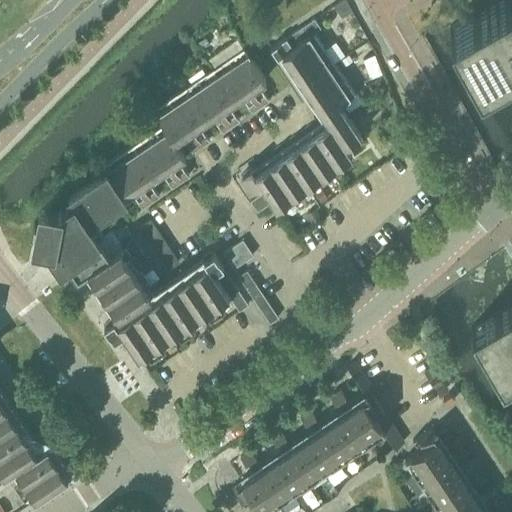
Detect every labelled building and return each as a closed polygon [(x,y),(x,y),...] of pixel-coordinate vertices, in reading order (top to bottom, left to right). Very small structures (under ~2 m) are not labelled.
[(347,0),(341,0),(335,5),(342,16),(352,9),(347,0)] [(511,0),(494,0),(450,25),(480,78),(511,59),(511,0)] [(315,30),(321,26),(315,17),(287,36),(287,35),(271,46),(278,56),(283,52),(329,121),(255,171),(252,166),(242,173),(252,188),(261,181),(265,188),(251,198),(258,208),(272,199),(276,204),(352,152),(345,142),(361,132),(341,102),(356,91),(315,30)] [(214,66),(235,98),(266,77),(245,45),(214,66)] [(184,86),(206,118),(235,98),(214,66),(184,86)] [(206,118),(184,86),(153,107),(163,122),(164,122),(175,138),(176,138),(206,118)] [(255,90),(264,102),(269,98),(262,88),(259,87),(255,90)] [(250,93),(258,106),(264,102),(255,90),(250,93)] [(258,106),(250,93),(246,96),(246,99),(253,109),(258,106)] [(225,110),(234,122),(239,118),(233,108),(229,107),(225,110)] [(220,113),(228,126),(234,122),(225,110),(220,113)] [(228,126),(220,113),(216,116),(216,119),(223,130),(228,126)] [(134,142),(155,174),(186,153),(176,138),(175,138),(164,122),(163,122),(134,142)] [(196,130),(204,142),(210,138),(203,128),(199,127),(196,130)] [(190,133),(199,146),(204,142),(196,130),(190,133)] [(199,146),(190,133),(186,136),(186,139),(193,150),(199,146)] [(155,174),(134,142),(103,163),(106,168),(124,194),(155,174)] [(175,166),(183,178),(189,174),(182,164),(179,163),(175,166)] [(170,169),(178,181),(183,178),(175,166),(170,169)] [(124,194),(106,168),(69,193),(77,205),(62,215),(58,210),(62,208),(61,206),(59,208),(40,205),(37,223),(35,220),(33,221),(53,250),(54,249),(49,243),(54,239),(78,274),(88,267),(119,313),(151,291),(120,245),(110,251),(99,236),(105,232),(94,215),(124,194)] [(178,181),(170,169),(166,172),(166,175),(172,185),(178,181)] [(145,186),(154,198),(159,194),(152,184),(149,183),(145,186)] [(140,189),(148,202),(154,198),(145,186),(140,189)] [(321,188),(315,192),(321,202),(328,198),(321,188)] [(148,202),(140,189),(136,192),(136,195),(143,205),(148,202)] [(316,207),(306,214),(312,223),(321,216),(316,207)] [(168,267),(179,260),(151,218),(140,225),(168,267)] [(242,238),(223,251),(234,267),(253,254),(242,238)] [(123,333),(138,355),(229,294),(239,309),(248,303),(223,266),(224,266),(214,250),(204,257),(207,262),(117,323),(114,318),(104,324),(114,339),(123,333)] [(270,322),(278,316),(247,269),(238,275),(270,322)] [(511,303),(472,327),(502,379),(511,373),(511,303)] [(359,365),(355,359),(348,364),(352,370),(359,365)] [(432,364),(430,365),(424,369),(428,375),(436,370),(432,364)] [(363,387),(370,382),(363,370),(355,375),(363,387)] [(431,380),(439,391),(447,386),(439,375),(431,380)] [(263,511),(384,429),(395,446),(404,440),(400,434),(384,409),(372,391),(351,406),(344,396),(346,395),(341,387),(330,395),(335,402),(337,401),(344,411),(321,426),(314,416),(316,415),(311,408),(300,415),(305,422),(307,421),(314,431),(291,446),(284,436),(286,435),(281,428),(270,435),(275,442),(277,441),(284,451),(261,466),(254,456),(256,455),(251,448),(241,455),(246,462),(247,461),(254,471),(233,485),(245,503),(254,497),(263,511)] [(447,402),(454,397),(450,391),(443,396),(447,402)] [(0,466),(5,474),(15,467),(36,498),(68,477),(47,445),(37,452),(0,397),(0,466)] [(445,447),(437,435),(430,426),(413,438),(419,447),(405,457),(442,511),(492,511),(500,507),(501,509),(508,504),(501,494),(494,498),(495,500),(485,507),(470,484),(480,477),(481,479),(488,474),(481,464),(474,469),(475,470),(465,477),(449,454),(459,448),(461,449),(468,444),(461,434),(454,439),(455,441),(445,447)]
